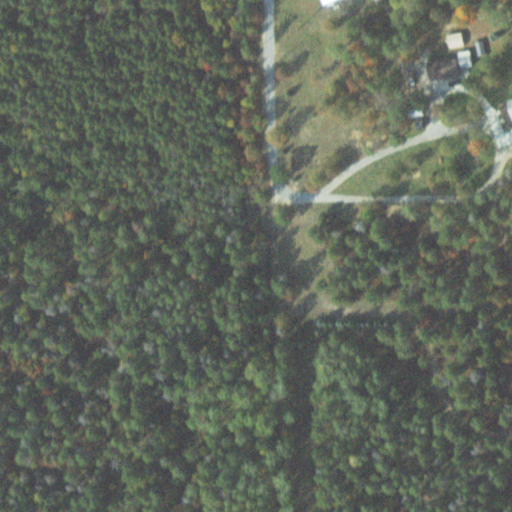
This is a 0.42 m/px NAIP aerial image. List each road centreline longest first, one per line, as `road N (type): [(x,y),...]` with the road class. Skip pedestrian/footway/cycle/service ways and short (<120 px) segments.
road 1 (residential): [(289,511),(277,0)]
road 2 (residential): [(287,303),(381,320),(511,320)]
